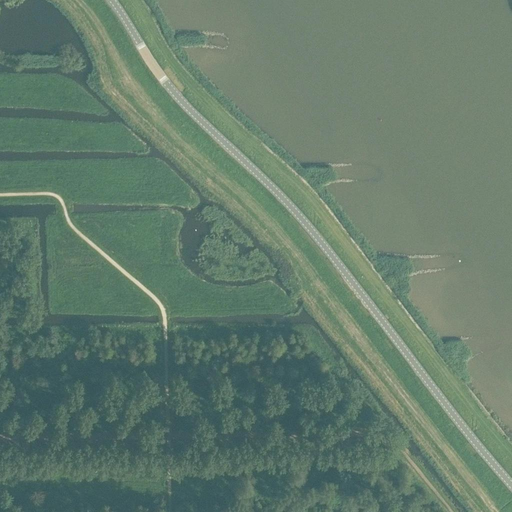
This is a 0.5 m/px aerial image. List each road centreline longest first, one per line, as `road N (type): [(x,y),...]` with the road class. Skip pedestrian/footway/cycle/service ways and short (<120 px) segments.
road 1 (track): [(79,0),(132,90),(292,249),(495,511)]
road 2 (tertiary): [(511,487),(324,247),(180,104),(108,0)]
road 3 (track): [(511,449),(328,211),(198,87),(138,0)]
road 4 (unknown): [(450,511),(394,440),(377,435),(0,438)]
